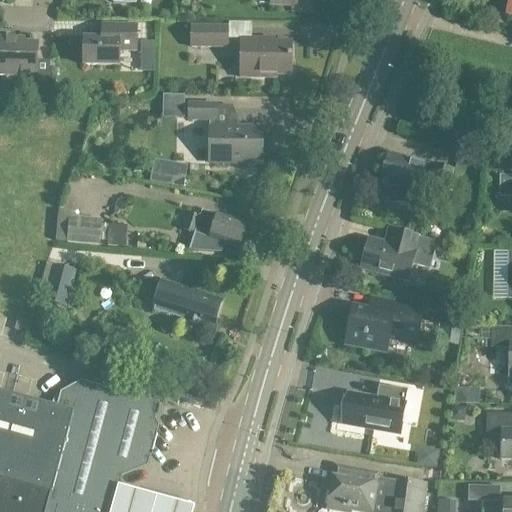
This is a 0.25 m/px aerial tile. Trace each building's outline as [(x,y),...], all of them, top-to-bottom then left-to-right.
[(293,13),(311,13),(311,0),(271,0),(271,7),(293,8),(293,13)] [(85,68),(121,69),(121,53),(138,53),(138,28),(111,28),(111,24),(101,24),(101,41),(85,41),(85,68)] [(227,50),(228,29),(192,29),(191,49),(227,50)] [(241,41),(241,79),(277,80),(277,77),(290,77),(291,61),(292,45),(265,45),(265,42),(241,41)] [(25,51),(26,43),(0,42),(0,78),(38,80),(39,49),(33,49),(33,51),(25,51)] [(28,86),(27,108),(50,108),(50,84),(37,84),(37,86),(28,86)] [(218,106),(188,105),(187,123),(217,123),(218,106)] [(183,123),(184,111),(164,110),(163,122),(183,123)] [(262,131),(210,130),(209,165),(262,166),(262,131)] [(164,153),(163,174),(181,175),(181,154),(164,153)] [(380,185),(399,189),(394,205),(414,211),(418,194),(426,165),(388,155),(380,185)] [(453,172),(434,167),(427,196),(446,201),(453,172)] [(511,178),(500,178),(499,200),(511,199),(511,178)] [(199,220),(189,216),(184,231),(194,235),(188,252),(195,254),(222,256),(225,246),(239,251),(246,227),(218,218),(217,218),(202,213),(199,220)] [(100,248),(102,222),(70,219),(70,221),(58,220),(56,243),(67,244),(67,245),(100,248)] [(126,249),(127,228),(109,227),(108,248),(126,249)] [(412,268),(429,272),(437,246),(399,236),(399,234),(388,231),(384,246),(369,242),(361,271),(408,284),(412,268)] [(73,289),(77,274),(54,268),(50,283),(73,289)] [(213,327),(221,303),(187,292),(186,295),(159,286),(152,308),(155,309),(154,312),(186,323),(198,327),(200,322),(213,327)] [(401,306),(398,319),(353,310),(345,348),(387,356),(390,339),(417,345),(424,311),(401,306)] [(458,349),(462,324),(462,321),(446,319),(441,346),(449,347),(458,349)] [(511,330),(492,330),(491,350),(510,351),(509,376),(511,375),(511,330)] [(162,405),(83,384),(63,395),(59,411),(0,394),(0,511),(110,511),(120,477),(144,470),(162,405)] [(376,402),(349,397),(343,427),(379,433),(400,437),(402,426),(408,393),(379,388),(376,402)] [(511,416),(487,416),(487,436),(502,436),(501,463),(511,462),(511,416)] [(422,511),(426,486),(399,483),(399,485),(378,481),(379,477),(336,469),(328,511),(422,511)] [(449,483),(473,484),(473,473),(449,472),(449,483)] [(468,489),(468,504),(500,505),(500,490),(468,489)] [(180,511),(118,495),(113,511),(180,511)]
